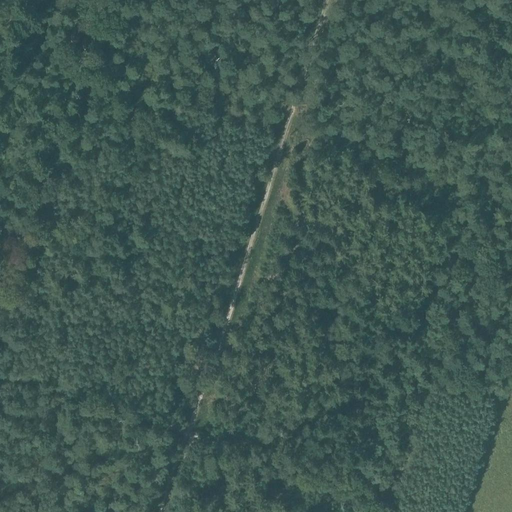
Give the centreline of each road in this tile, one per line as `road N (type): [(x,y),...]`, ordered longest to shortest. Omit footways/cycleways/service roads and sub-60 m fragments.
road 1 (track): [(323,0),(183,445)]
road 2 (track): [(110,0),(0,352)]
